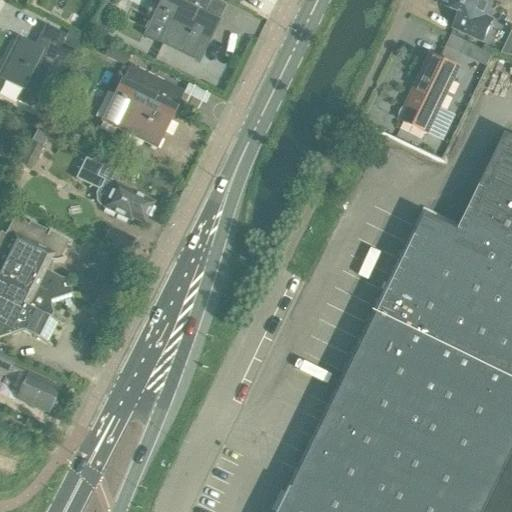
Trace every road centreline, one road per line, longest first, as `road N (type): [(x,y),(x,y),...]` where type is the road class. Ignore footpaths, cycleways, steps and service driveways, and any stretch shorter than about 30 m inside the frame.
road 1 (secondary): [(118,511),(192,323),(245,149)]
road 2 (secondary): [(245,149),(113,413)]
road 3 (residential): [(284,263),(411,0)]
road 4 (unclassified): [(171,511),(284,263)]
road 5 (secondary): [(245,149),(317,0)]
